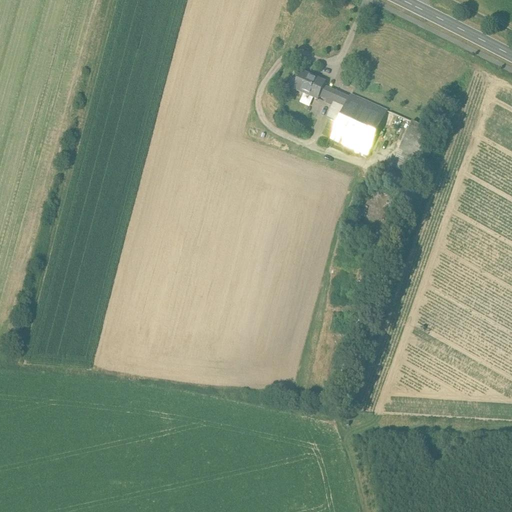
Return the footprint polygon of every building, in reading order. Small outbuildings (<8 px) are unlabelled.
[(324,82),(301,72),(293,88),(317,99),(318,96),(323,86),(324,82)] [(348,97),(323,86),(318,96),(326,99),(324,103),(333,106),(334,103),(344,107),(348,97)] [(337,123),(330,138),(367,155),(387,110),(350,94),(348,97),(344,107),(337,123)] [(344,107),(334,103),(333,106),(327,118),(337,123),(344,107)] [(412,121),(392,165),(414,175),(434,131),(412,121)]
